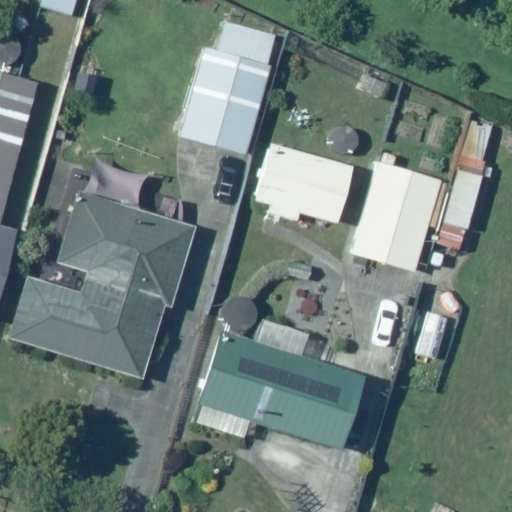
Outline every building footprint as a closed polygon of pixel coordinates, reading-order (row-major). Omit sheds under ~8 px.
[(260,58),(198,47),(181,136),(243,148),(260,58)] [(0,278),(15,229),(0,224),(0,202),(34,81),(0,72),(0,278)] [(490,126),(464,120),(434,246),(459,252),(490,126)] [(348,163),(264,140),(247,199),(265,204),(262,215),(292,224),(296,210),(332,220),(348,163)] [(439,180),(374,160),(346,250),(411,270),(439,180)] [(189,226),(74,192),(56,252),(85,261),(76,288),(25,273),(6,335),(136,374),(157,301),(165,304),(189,226)] [(247,339),(211,328),(184,421),(219,431),(224,415),(333,447),(355,371),(298,355),(306,330),(254,315),(247,339)]
